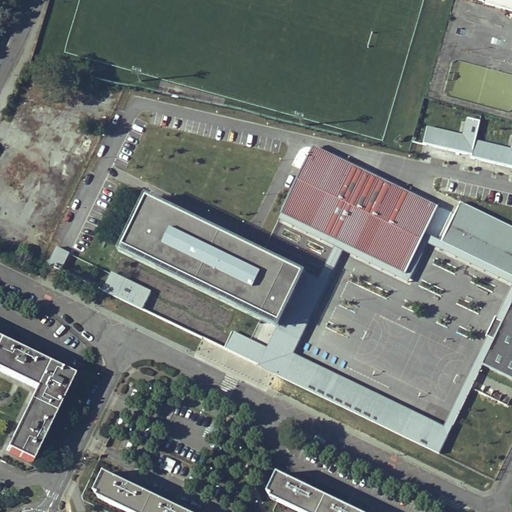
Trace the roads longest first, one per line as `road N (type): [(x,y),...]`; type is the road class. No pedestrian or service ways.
road 1 (residential): [(511,473),(495,507),(130,336)]
road 2 (residential): [(48,511),(130,336)]
road 3 (residential): [(130,336),(0,273)]
